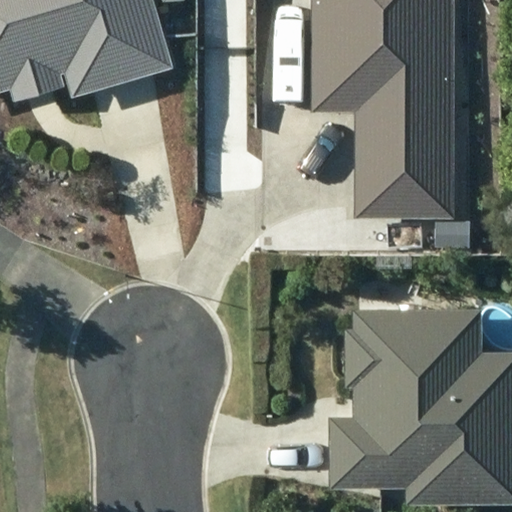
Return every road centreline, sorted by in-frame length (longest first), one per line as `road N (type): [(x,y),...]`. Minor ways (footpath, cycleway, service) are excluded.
road 1 (residential): [(149,360),(0,256)]
road 2 (residential): [(141,511),(149,360)]
